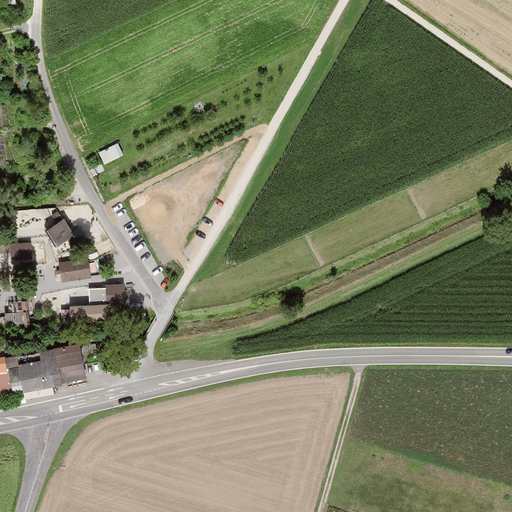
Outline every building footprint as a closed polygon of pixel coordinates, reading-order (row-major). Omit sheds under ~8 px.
[(116,146),(99,154),(105,166),(122,157),(116,146)] [(64,219),(47,230),(57,246),(75,235),(64,219)] [(31,242),(0,245),(0,253),(12,252),(13,262),(33,260),(31,242)] [(60,264),(63,282),(91,278),(88,260),(60,264)] [(124,283),(106,284),(106,288),(89,289),(90,305),(70,307),(71,322),(111,320),(110,305),(125,304),(124,283)] [(8,327),(28,328),(28,304),(9,304),(8,327)] [(41,361),(20,365),(25,393),(62,386),(62,383),(72,382),(87,379),(84,364),(99,361),(96,344),(80,346),(79,345),(40,352),(41,361)] [(6,357),(0,357),(0,392),(13,391),(9,368),(7,369),(6,357)]
